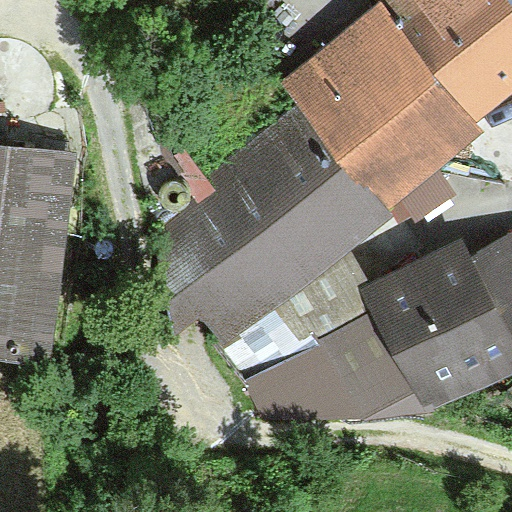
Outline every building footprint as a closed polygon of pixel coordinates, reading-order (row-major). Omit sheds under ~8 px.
[(475,372),(511,353),(511,252),(503,235),(374,302),(337,234),(378,200),(366,184),(511,62),(511,3),(509,0),(369,0),(376,7),(282,85),(301,108),(146,230),(167,334),(192,313),(209,333),(201,339),(263,416),(326,412),(347,416),(364,414),(417,384),(424,398),(431,394),(424,380),(468,358),(475,372)] [(0,147),(0,351),(35,356),(61,155),(0,147)] [(154,190),(154,191),(156,196),(160,201),(165,204),(171,204),(177,203),(181,199),(184,193),(185,188),(183,182),(179,178),(174,175),(168,174),(162,176),(158,179),(155,184),(154,190)] [(106,243),(103,237),(96,235),(90,238),(88,245),(91,251),(98,253),(104,250),(106,243)] [(130,419),(124,371),(80,376),(85,425),(130,419)]
